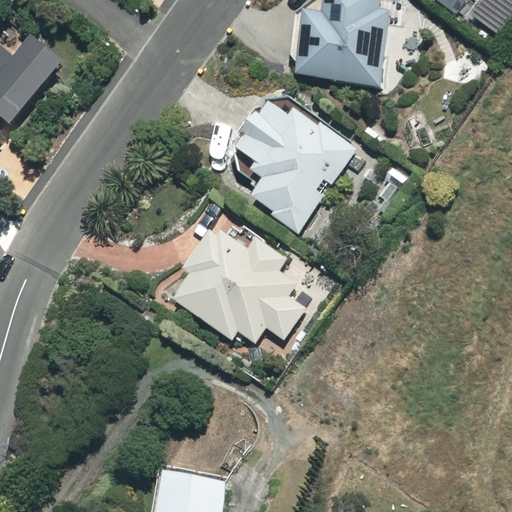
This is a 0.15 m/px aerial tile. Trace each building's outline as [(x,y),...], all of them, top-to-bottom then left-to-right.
[(313,23),(310,89),(392,92),(396,5),(373,4),(372,0),(342,0),(341,24),(313,23)] [(0,170),(81,76),(17,22),(0,42),(0,170)] [(264,207),(304,236),(363,154),(290,102),(248,160),(280,184),(264,207)] [(206,286),(189,311),(254,356),(272,330),(286,340),(326,282),(253,232),(238,252),(222,240),(195,279),(206,286)] [(170,511),(232,511),(237,485),(173,480),(170,511)]
